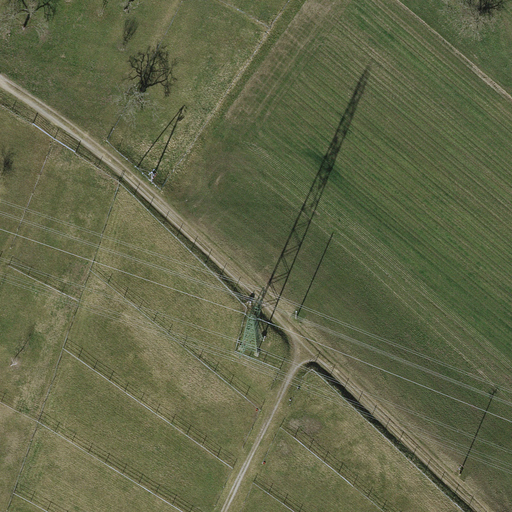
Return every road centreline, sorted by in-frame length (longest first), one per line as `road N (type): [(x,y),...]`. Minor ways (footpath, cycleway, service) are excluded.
road 1 (track): [(480,511),(96,150),(0,80)]
road 2 (track): [(305,353),(227,511)]
